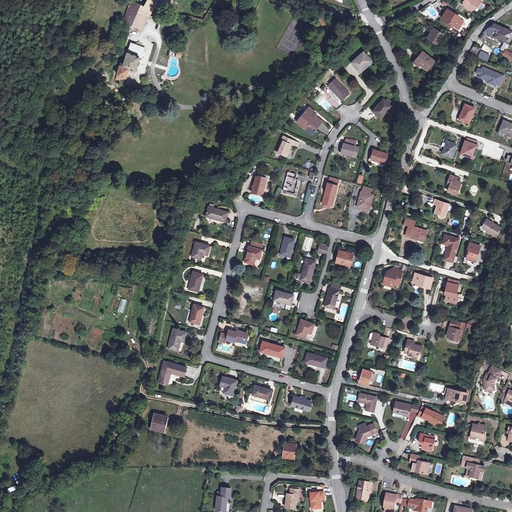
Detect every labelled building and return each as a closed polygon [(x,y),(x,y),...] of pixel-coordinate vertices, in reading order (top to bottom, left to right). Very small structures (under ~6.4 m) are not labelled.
[(142,29),(158,0),(148,0),(144,6),(132,0),(131,0),(127,11),(123,22),(142,29)] [(466,0),(468,1),(467,2),(466,2),(465,3),(463,5),(469,11),(475,10),(482,2),(480,0),(466,0)] [(444,15),(442,18),(442,19),(459,30),(464,22),(455,16),(456,15),(448,10),(447,11),(445,14),(444,15)] [(125,25),(120,23),(116,32),(122,34),(125,25)] [(510,37),(509,39),(511,40),(511,37),(511,31),(494,23),(489,28),(497,31),(510,37)] [(507,45),(509,39),(510,37),(497,31),(489,28),(484,32),(483,34),(487,35),(494,38),(495,37),(505,41),(502,49),(504,50),(507,45)] [(435,43),(439,46),(446,36),(434,29),(429,37),(436,42),(435,43)] [(121,63),(117,75),(121,76),(126,77),(129,69),(136,71),(140,58),(142,58),(143,57),(144,57),(146,56),(147,53),(146,51),(145,50),(145,49),(144,47),(131,42),(124,64),(121,63)] [(507,45),(504,50),(504,51),(503,55),(511,60),(511,53),(510,52),(511,51),(507,49),(509,45),(507,45)] [(415,61),(419,64),(428,71),(435,62),(423,51),(415,61)] [(367,60),(369,58),(364,52),(352,63),(360,72),(370,63),(367,60)] [(491,56),(482,52),(479,58),(488,62),(491,56)] [(497,73),(483,67),(479,77),(488,81),(490,82),(491,84),(496,86),(497,84),(501,86),(506,75),(498,71),(497,73)] [(350,93),(336,79),(328,86),(342,101),(350,93)] [(386,113),(389,109),(392,106),(384,99),(373,111),(381,118),(386,113)] [(460,119),(469,123),(475,108),(466,105),(460,119)] [(312,113),(314,111),(309,108),(297,122),(307,130),(310,126),(315,130),(322,122),(315,116),(312,113)] [(508,134),(511,135),(511,123),(505,120),(500,130),(508,134)] [(312,134),(315,130),(310,126),(307,130),(312,134)] [(508,134),(500,130),(499,134),(511,139),(511,137),(511,136),(508,135),(508,134)] [(283,140),(282,139),(277,152),(286,156),(292,144),(298,147),(299,143),(284,136),(283,140)] [(475,157),(479,146),(477,145),(478,141),(469,138),(468,142),(467,142),(466,141),(462,153),(465,154),(465,155),(470,157),(471,156),(475,157)] [(443,154),(453,157),(457,144),(447,141),(443,154)] [(345,144),(344,143),(341,153),(357,157),(359,148),(355,146),(345,144)] [(388,154),(374,150),(371,160),(385,164),(388,154)] [(295,194),(296,188),(299,179),(296,179),(297,174),(288,172),(283,191),(295,194)] [(262,195),(264,190),(267,179),(270,180),(271,176),(258,173),(252,192),(262,195)] [(452,182),(450,187),(449,191),(458,194),(462,182),(457,181),(458,177),(451,175),(449,181),(452,182)] [(325,204),(331,206),(333,206),(340,180),(330,177),(323,204),(325,204)] [(362,192),(361,192),(358,206),(369,210),(373,195),(371,194),(372,188),(364,186),(362,192)] [(441,218),(446,215),(450,204),(435,199),(433,203),(437,204),(435,212),(438,213),(441,218)] [(228,213),(209,207),(206,216),(210,217),(209,217),(225,222),(228,213)] [(418,237),(418,240),(424,242),(428,231),(414,227),(416,222),(407,219),(405,224),(409,226),(407,234),(418,237)] [(487,232),(496,237),(501,228),(488,219),(484,227),(484,228),(487,230),(487,232)] [(455,258),(460,239),(446,235),(443,244),(448,245),(449,247),(446,256),(455,258)] [(295,240),(285,238),(280,254),(290,257),(295,240)] [(210,247),(196,243),(192,257),(201,259),(203,254),(208,256),(210,247)] [(476,262),(481,246),(470,243),(468,249),(470,250),(467,259),(476,262)] [(320,244),(318,252),(327,254),(329,247),(320,244)] [(262,250),(249,246),(245,262),(254,265),(256,258),(260,259),(262,250)] [(353,255),(339,251),(336,262),(345,264),(351,265),(353,255)] [(302,274),(301,280),(310,282),(315,265),(314,265),(315,261),(306,259),(302,274)] [(392,274),(387,272),(383,284),(394,287),(395,284),(396,280),(400,281),(403,271),(394,268),(392,274)] [(203,275),(194,272),(189,289),(198,292),(203,275)] [(422,287),(430,289),(433,278),(416,274),(413,283),(422,285),(422,287)] [(332,282),(330,288),(339,291),(341,285),(332,282)] [(459,285),(448,283),(446,291),(448,292),(446,301),(457,303),(459,294),(457,294),(459,285)] [(339,291),(330,288),(324,307),(334,309),(339,291)] [(291,305),(294,296),(277,291),(275,300),(288,304),(291,305)] [(123,313),(126,300),(121,298),(117,311),(123,313)] [(204,307),(194,305),(190,322),(199,324),(204,307)] [(309,329),(313,330),(314,324),(302,320),(297,335),(306,338),(308,332),(309,329)] [(460,335),(462,336),(466,324),(462,323),(459,322),(457,329),(450,327),(448,337),(458,340),(460,335)] [(187,332),(174,329),(168,348),(177,351),(180,341),(184,342),(187,332)] [(237,332),(229,330),(226,340),(234,342),(235,339),(237,339),(237,341),(246,343),(248,333),(237,331),(237,332)] [(374,334),(372,341),(371,345),(387,348),(389,339),(380,336),(380,334),(375,333),(374,334)] [(423,347),(414,345),(415,342),(408,340),(405,353),(413,355),(413,358),(418,360),(420,352),(421,352),(423,347)] [(285,348),(263,342),(260,351),(269,353),(269,354),(283,358),(285,348)] [(327,358),(308,353),(305,363),(321,367),(321,366),(325,367),(327,358)] [(186,367),(164,361),(158,381),(167,384),(170,375),(168,375),(169,372),(184,377),(186,367)] [(494,379),(496,380),(496,378),(498,379),(502,371),(493,366),(489,374),(487,373),(484,380),(487,381),(485,384),(486,391),(495,390),(494,384),(494,383),(493,382),(494,379)] [(360,383),(368,385),(373,372),(364,370),(360,383)] [(237,381),(223,377),(220,386),(225,387),(223,393),(233,395),(237,381)] [(263,388),(260,387),(255,385),(252,395),(269,400),(272,390),(263,388)] [(511,391),(510,390),(511,388),(506,386),(502,395),(507,397),(504,402),(511,405),(511,391)] [(468,393),(451,389),(449,399),(466,403),(468,393)] [(366,411),(374,412),(378,398),(360,394),(359,402),(368,404),(366,411)] [(307,410),(310,401),(294,397),(291,406),(307,410)] [(411,411),(412,406),(396,402),(394,412),(404,415),(404,416),(409,417),(411,411)] [(440,423),(443,417),(427,408),(423,417),(430,421),(439,425),(440,423)] [(167,417),(154,414),(151,428),(164,431),(167,417)] [(374,424),(367,427),(366,424),(359,426),(361,430),(356,441),(364,444),(367,439),(366,437),(378,433),(374,424)] [(481,439),(482,441),(486,442),(487,437),(485,435),(487,426),(479,425),(478,426),(474,425),(473,427),(473,429),(474,429),(473,433),(472,439),(476,440),(478,438),(481,439)] [(114,432),(111,439),(116,441),(119,434),(114,432)] [(430,439),(431,436),(421,434),(420,443),(421,443),(423,443),(423,445),(422,449),(433,451),(435,440),(430,439)] [(283,452),(283,457),(294,459),(296,444),(285,442),(283,452)] [(420,456),(411,454),(410,462),(414,463),(413,471),(417,472),(417,471),(420,472),(420,473),(428,474),(430,468),(431,467),(432,464),(419,461),(420,456)] [(476,464),(477,459),(465,456),(463,462),(467,463),(470,463),(467,474),(472,475),(478,477),(482,478),(484,466),(479,465),(476,464)] [(358,497),(370,499),(372,484),(360,482),(358,497)] [(221,496),(217,496),(216,510),(226,511),(227,497),(230,497),(231,488),(222,487),(221,493),(221,496)] [(297,495),(299,495),(300,490),(291,489),(290,494),(287,494),(285,508),(295,509),(296,501),(297,495)] [(317,508),(322,507),(322,502),(320,502),(320,500),(325,499),(324,491),(311,492),(312,506),(317,505),(317,508)] [(387,502),(386,508),(385,511),(394,511),(396,503),(400,504),(402,495),(397,494),(397,495),(387,493),(385,501),(387,502)] [(420,511),(422,511),(425,501),(418,500),(417,501),(411,500),(411,501),(410,507),(409,508),(416,510),(416,511),(420,511)] [(433,503),(425,501),(422,511),(433,511),(434,509),(432,509),(433,503)]
